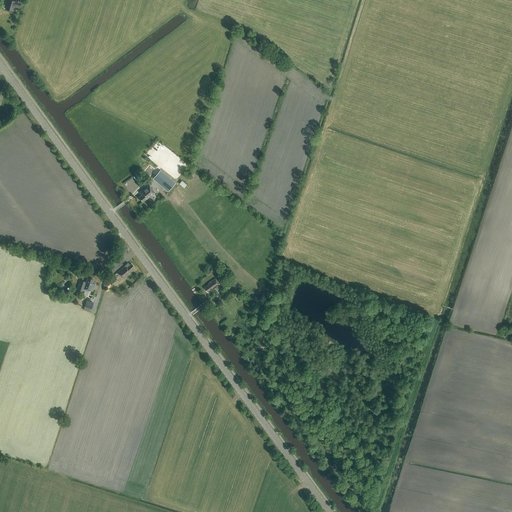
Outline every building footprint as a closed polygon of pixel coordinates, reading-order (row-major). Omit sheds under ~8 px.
[(16,0),(16,1),(15,1),(12,0),(8,0),(5,8),(12,10),(13,6),(19,8),(20,3),(21,3),(22,0),(16,0)] [(152,162),(145,170),(150,174),(157,166),(152,162)] [(160,170),(153,177),(169,190),(175,183),(160,170)] [(149,185),(139,192),(141,195),(138,197),(142,202),(146,199),(155,193),(149,185)] [(130,265),(128,263),(118,272),(123,279),(131,272),(130,271),(134,267),(131,263),(130,265)] [(92,283),(93,279),(88,277),(86,283),(85,282),(83,288),(84,288),(83,290),(84,291),(87,292),(88,291),(89,290),(93,291),(95,284),(92,283)] [(209,292),(220,284),(216,278),(209,283),(209,284),(205,287),(209,292)] [(234,290),(239,286),(233,278),(228,282),(234,290)] [(91,309),(93,303),(87,300),(86,300),(84,307),(91,309)]
